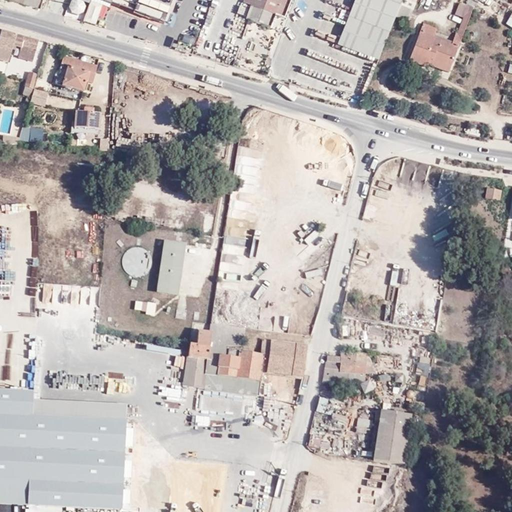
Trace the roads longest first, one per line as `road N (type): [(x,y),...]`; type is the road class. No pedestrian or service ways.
road 1 (residential): [(279,511),(374,126)]
road 2 (secondary): [(374,126),(0,13)]
road 3 (unknown): [(179,429),(162,415),(151,375),(84,344),(60,319)]
road 4 (secondary): [(511,157),(374,126)]
